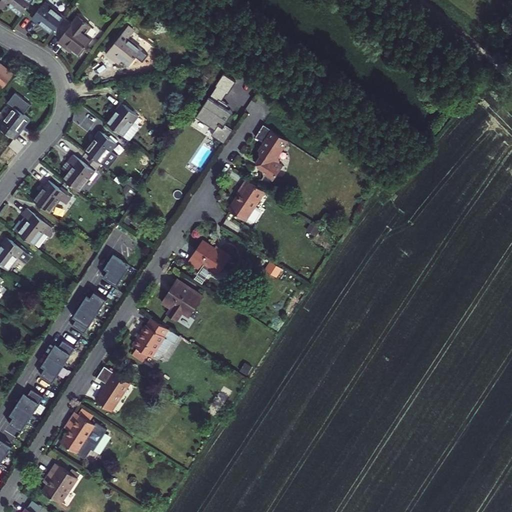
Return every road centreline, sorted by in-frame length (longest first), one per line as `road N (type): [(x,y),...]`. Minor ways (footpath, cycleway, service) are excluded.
road 1 (residential): [(0,502),(264,99)]
road 2 (residential): [(0,35),(55,69),(64,103),(55,127),(0,193)]
road 3 (residential): [(0,414),(117,239)]
